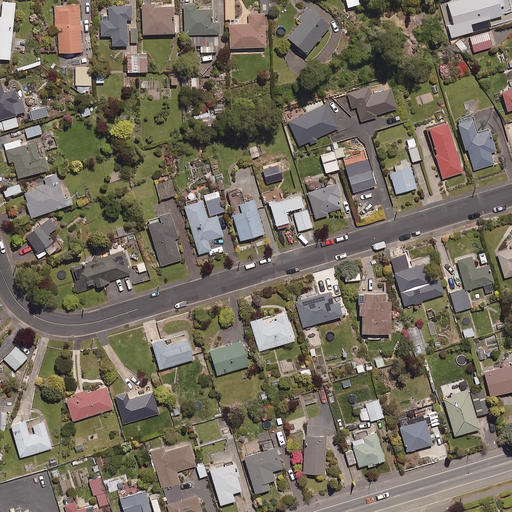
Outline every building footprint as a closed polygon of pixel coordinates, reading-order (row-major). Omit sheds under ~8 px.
[(235,19),(234,0),(225,0),(225,19),(235,19)] [(266,47),(265,15),(270,15),(269,0),(260,0),(262,14),(250,14),(250,24),(231,25),(231,48),(266,47)] [(344,0),(346,8),(358,5),(356,0),(344,0)] [(511,0),(450,0),(440,3),(452,39),(491,26),(489,19),(511,11),(511,0)] [(0,58),(10,60),(16,3),(3,2),(2,17),(0,16),(0,58)] [(155,7),(155,3),(141,4),(143,35),(175,33),(173,5),(155,7)] [(185,4),(185,35),(191,35),(190,46),(201,47),(201,52),(219,53),(220,35),(221,35),(221,22),(215,22),(215,10),(197,10),(197,4),(185,4)] [(59,53),(82,52),(80,5),(54,6),(56,32),(58,32),(59,53)] [(132,20),(132,6),(109,7),(110,16),(101,16),(102,36),(112,36),(113,46),(128,45),(127,20),(132,20)] [(308,54),(331,27),(308,8),(299,18),(302,21),(288,38),(308,54)] [(474,53),(492,47),(487,32),(469,38),(474,53)] [(128,73),(148,72),(147,54),(127,55),(128,73)] [(76,85),(91,85),(91,67),(76,67),(76,85)] [(171,84),(178,85),(179,76),(172,75),(171,84)] [(0,119),(16,115),(26,112),(23,98),(19,99),(17,89),(4,93),(1,82),(0,81),(0,119)] [(511,89),(500,93),(506,112),(511,110),(511,89)] [(34,120),(48,116),(46,107),(31,111),(34,120)] [(488,130),(476,134),(471,117),(456,121),(465,149),(466,149),(473,171),(493,164),(490,153),(495,152),(488,130)] [(0,131),(19,126),(17,118),(0,122),(0,131)] [(442,179),(462,173),(446,124),(426,130),(442,179)] [(28,138),(42,134),(40,125),(26,129),(28,138)] [(412,163),(419,160),(413,138),(405,141),(412,163)] [(37,141),(22,146),(20,140),(4,145),(9,163),(14,161),(19,178),(48,170),(44,155),(41,156),(37,141)] [(252,158),(260,156),(257,147),(250,149),(252,158)] [(339,166),(349,163),(345,152),(336,155),(335,151),(321,155),(326,174),(340,170),(339,166)] [(354,192),(376,186),(371,168),(349,175),(354,192)] [(395,195),(417,189),(411,169),(389,175),(395,195)] [(32,218),(68,206),(57,174),(44,178),(46,185),(24,193),(32,218)] [(160,200),(176,195),(172,180),(156,184),(160,200)] [(6,197),(22,192),(19,184),(3,189),(6,197)] [(328,215),(328,212),(341,209),(339,201),(343,200),(338,184),(309,193),(316,219),(328,215)] [(219,191),(204,196),(210,216),(225,212),(219,191)] [(287,212),(305,207),(301,195),(271,204),(278,229),(291,226),(287,212)] [(241,241),(265,234),(255,200),(241,204),(243,212),(233,215),(241,241)] [(215,240),(215,239),(224,236),(218,216),(209,219),(204,201),(185,206),(200,255),(212,252),(211,247),(212,247),(213,246),(213,245),(214,245),(214,244),(214,243),(214,242),(215,242),(215,241),(215,240)] [(299,231),(313,227),(308,209),(294,213),(299,231)] [(175,239),(178,238),(171,213),(148,220),(162,266),(181,260),(175,239)] [(50,234),(58,228),(51,219),(27,236),(38,253),(45,248),(50,255),(60,248),(50,234)] [(511,244),(495,250),(503,275),(511,272),(511,244)] [(109,282),(131,275),(123,251),(70,269),(79,294),(110,283),(109,282)] [(493,288),(491,280),(493,279),(487,260),(474,264),(471,252),(457,256),(466,287),(482,282),(484,291),(493,288)] [(423,260),(402,266),(399,257),(391,260),(403,302),(443,291),(439,275),(429,278),(423,260)] [(337,297),(332,299),(328,286),(293,297),(302,324),(341,312),(337,297)] [(470,306),(465,286),(450,290),(454,310),(470,306)] [(359,301),(360,329),(389,329),(389,296),(384,296),(384,288),(356,288),(356,301),(359,301)] [(258,348),(293,336),(284,308),(273,311),(275,315),(262,319),(260,312),(248,316),(258,348)] [(464,336),(474,334),(471,325),(462,328),(464,336)] [(158,366),(193,355),(187,334),(166,340),(165,337),(151,341),(158,366)] [(215,372),(248,362),(240,337),(208,346),(215,372)] [(16,371),(28,358),(16,346),(4,359),(16,371)] [(489,393),(511,386),(511,350),(503,354),(505,361),(482,368),(489,393)] [(375,365),(383,363),(382,355),(373,357),(375,365)] [(104,382),(84,388),(83,386),(71,389),(72,393),(64,395),(71,419),(112,406),(104,382)] [(453,433),(479,425),(467,386),(441,394),(453,433)] [(488,410),(482,387),(471,390),(477,413),(488,410)] [(151,388),(127,396),(125,388),(113,391),(123,421),(158,410),(151,388)] [(369,419),(383,414),(377,396),(363,401),(365,405),(357,408),(361,419),(369,416),(369,419)] [(422,410),(414,412),(413,406),(402,410),(404,417),(397,419),(405,448),(431,440),(422,410)] [(430,423),(443,421),(441,408),(428,410),(430,423)] [(36,434),(29,435),(25,421),(11,425),(21,458),(52,449),(44,423),(34,426),(36,434)] [(320,431),(320,424),(306,424),(306,430),(303,430),(302,470),(324,471),(325,431),(320,431)] [(350,438),(352,447),(344,449),(348,463),(357,461),(358,465),(384,456),(374,428),(356,434),(357,436),(350,438)] [(174,469),(195,463),(188,441),(163,449),(162,444),(149,448),(160,485),(162,485),(167,500),(165,501),(168,511),(201,511),(202,511),(196,492),(182,496),(174,469)] [(270,467),(280,464),(274,442),(242,452),(253,490),(269,485),(266,478),(273,476),(270,467)] [(231,489),(240,487),(232,458),(208,465),(218,501),(233,497),(231,489)] [(198,475),(206,473),(203,461),(195,463),(198,475)] [(110,511),(99,473),(87,477),(91,491),(95,491),(99,505),(84,509),(83,503),(75,505),(73,497),(58,501),(60,511),(110,511)] [(141,479),(118,487),(120,493),(117,494),(123,511),(142,511),(141,508),(149,505),(147,497),(143,487),(141,479)] [(160,508),(155,494),(148,496),(153,511),(160,508)]
